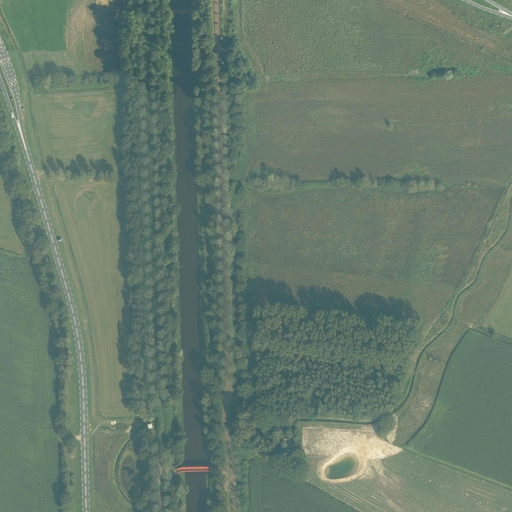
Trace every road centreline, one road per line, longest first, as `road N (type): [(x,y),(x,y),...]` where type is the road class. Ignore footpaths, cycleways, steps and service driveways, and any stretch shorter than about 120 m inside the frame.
road 1 (track): [(225,0),(236,177),(234,381),(225,398)]
road 2 (secondary): [(86,511),(76,327),(20,133)]
